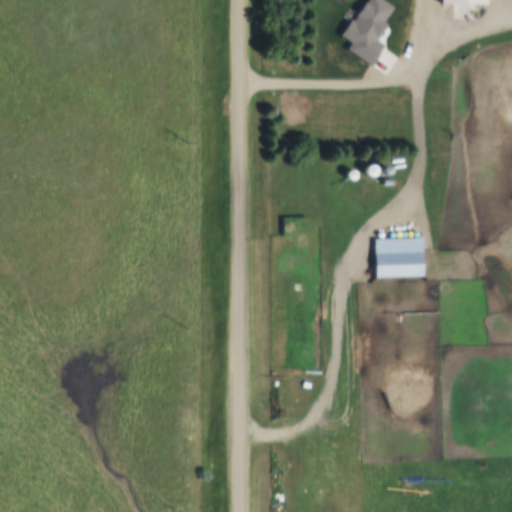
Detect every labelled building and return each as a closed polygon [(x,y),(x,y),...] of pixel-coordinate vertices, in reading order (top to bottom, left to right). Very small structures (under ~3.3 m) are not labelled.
[(404,23),(404,56),(381,55),(381,39),(360,38),(360,17),(384,17),(384,22),(404,23)] [(362,180),(373,175),(369,164),(358,168),(362,180)] [(376,166),(378,170),(376,175),(371,177),(367,175),(365,170),(367,166),(371,164),(376,166)] [(390,168),(391,171),(390,174),(387,176),(383,174),(382,171),(383,168),(387,166),(390,168)] [(375,237),(422,236),(423,275),(377,277),(375,237)]
